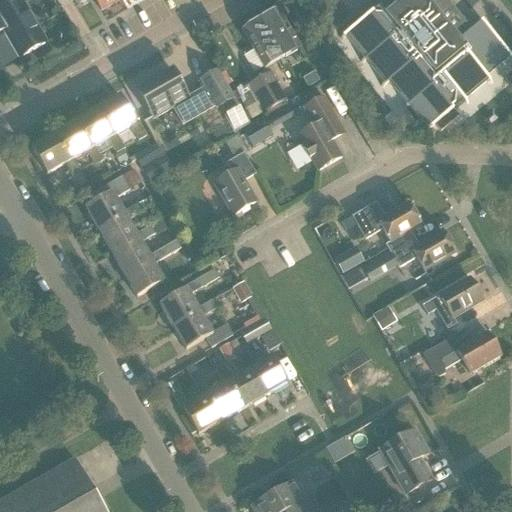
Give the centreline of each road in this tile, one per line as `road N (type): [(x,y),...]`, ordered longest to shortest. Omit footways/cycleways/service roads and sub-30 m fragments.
road 1 (tertiary): [(193,511),(0,176)]
road 2 (residential): [(244,249),(410,155),(511,159)]
road 3 (residential): [(0,115),(213,0)]
